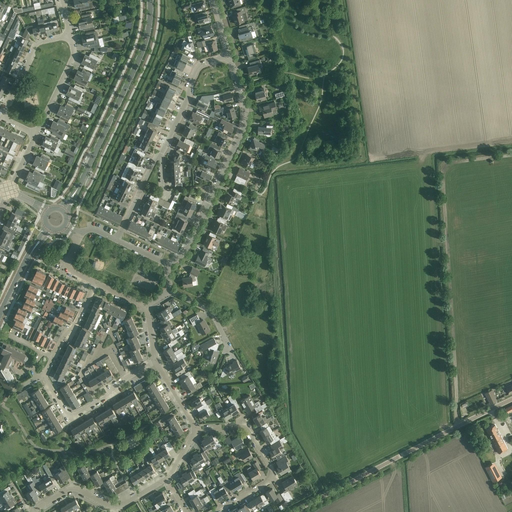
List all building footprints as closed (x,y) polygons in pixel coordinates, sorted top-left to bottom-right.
[(93,7),(91,0),(90,0),(87,1),(75,3),(76,8),(80,7),(81,10),(93,7)] [(204,1),(193,5),(195,12),(206,9),(205,4),(204,1)] [(9,6),(8,6),(0,2),(0,3),(0,12),(4,14),(5,14),(9,6)] [(247,16),(243,17),(242,15),(246,14),(245,10),(241,11),(237,12),(234,13),(235,16),(233,16),(235,24),(248,20),(247,16)] [(210,17),(208,17),(208,15),(207,15),(206,12),(195,15),(196,21),(198,20),(200,24),(211,21),(210,17)] [(79,20),(80,24),(92,21),(90,14),(82,16),(83,19),(79,20)] [(26,45),(29,40),(21,36),(20,38),(15,36),(17,31),(15,29),(19,20),(16,19),(10,31),(8,36),(10,38),(16,41),(26,45)] [(50,21),(50,22),(52,31),(59,29),(56,20),(50,21)] [(40,21),(38,22),(38,23),(39,27),(40,33),(46,32),(44,23),(44,22),(41,23),(40,21)] [(94,29),(92,21),(80,24),(81,28),(85,27),(85,31),(94,29)] [(52,31),(50,22),(44,23),(46,32),(52,31)] [(40,33),(39,27),(38,27),(37,24),(27,27),(27,26),(24,28),(30,35),(33,33),(34,32),(34,35),(40,33)] [(210,25),(198,28),(199,33),(202,32),(204,37),(205,39),(210,38),(210,36),(213,34),(211,28),(210,28),(210,25)] [(240,33),(238,34),(240,40),(243,40),(244,42),(248,40),(253,39),(252,35),(255,34),(256,34),(255,30),(254,30),(253,26),(248,27),(242,28),(238,30),(240,33)] [(0,36),(5,38),(8,30),(6,29),(3,34),(0,33),(0,36)] [(87,36),(82,37),(83,41),(96,39),(98,38),(97,33),(94,31),(86,33),(87,36)] [(96,39),(83,41),(84,46),(89,45),(89,48),(94,47),(94,51),(100,51),(100,47),(100,46),(100,45),(99,46),(98,38),(96,39)] [(218,49),(215,41),(212,41),(211,38),(197,43),(198,48),(208,45),(210,51),(218,49)] [(191,48),(194,48),(193,43),(193,42),(190,43),(187,43),(187,42),(184,40),(182,44),(183,45),(181,50),(189,53),(190,51),(190,50),(191,49),(191,48)] [(23,51),(26,45),(16,41),(15,43),(19,44),(17,48),(23,51)] [(247,45),(242,46),(245,56),(249,55),(250,56),(250,59),(255,58),(254,55),(257,54),(254,44),(247,46),(247,45)] [(20,56),(23,51),(17,48),(14,46),(11,52),(20,56)] [(18,62),(20,56),(11,52),(9,58),(18,62)] [(188,60),(189,57),(182,53),(180,56),(178,54),(175,59),(176,60),(186,64),(187,62),(188,60)] [(85,55),(83,59),(95,64),(98,57),(91,54),(89,57),(85,55)] [(15,68),(18,62),(9,58),(6,63),(15,68)] [(95,64),(83,59),(82,63),(85,65),(84,68),(92,71),(95,64)] [(185,67),(186,64),(176,60),(174,65),(176,65),(175,68),(179,70),(182,72),(184,69),(183,69),(184,67),(185,67)] [(248,67),(249,71),(250,75),(251,75),(251,77),(252,77),(251,75),(256,74),(257,73),(257,74),(257,73),(257,72),(260,72),(259,68),(262,67),(260,60),(252,62),(253,66),(248,67)] [(12,73),(15,68),(6,63),(5,65),(6,66),(5,70),(12,73)] [(90,81),(93,74),(83,69),(82,72),(78,70),(76,74),(87,80),(90,81)] [(184,73),(182,72),(179,70),(178,73),(175,71),(173,76),(181,80),(182,78),(181,77),(182,75),(183,76),(184,73)] [(87,80),(76,74),(74,79),(78,80),(76,83),(84,87),(87,80)] [(4,76),(1,81),(7,84),(10,78),(4,76)] [(180,83),(181,80),(173,76),(171,80),(168,79),(166,82),(172,85),(177,87),(179,84),(178,84),(179,82),(180,83)] [(70,86),(68,90),(80,96),(83,89),(76,85),(74,88),(70,86)] [(175,91),(176,89),(169,85),(166,90),(174,94),(175,91)] [(263,88),(260,89),(255,90),(254,89),(257,101),(266,99),(263,88)] [(68,90),(66,94),(70,96),(69,99),(79,104),(83,97),(80,96),(68,90)] [(173,96),(174,94),(166,90),(164,94),(172,98),(173,96)] [(219,93),(214,95),(214,99),(220,98),(221,100),(223,99),(223,102),(225,102),(233,100),(231,93),(228,94),(227,91),(219,93)] [(171,100),(172,98),(164,94),(162,99),(170,103),(171,100)] [(210,100),(214,99),(214,95),(203,96),(204,99),(203,99),(202,101),(199,100),(196,106),(205,110),(208,104),(210,100)] [(169,105),(170,103),(162,99),(160,104),(167,107),(168,105),(169,105)] [(274,102),(259,107),(261,114),(263,113),(265,117),(273,115),(274,114),(275,114),(276,113),(276,112),(276,111),(276,110),(276,109),(274,102)] [(157,103),(155,107),(157,108),(165,112),(166,112),(167,110),(166,109),(167,107),(160,104),(157,103)] [(61,105),(59,109),(70,115),(74,108),(66,104),(65,107),(61,105)] [(231,108),(230,105),(221,108),(222,114),(227,112),(228,116),(227,117),(228,118),(228,119),(229,119),(230,119),(231,119),(231,118),(237,117),(234,107),(231,108)] [(164,115),(165,112),(157,108),(155,113),(163,116),(164,114),(164,115)] [(70,115),(59,109),(57,113),(61,115),(60,118),(67,122),(70,115)] [(208,120),(210,116),(201,111),(199,115),(193,112),(189,120),(199,124),(201,121),(203,122),(205,118),(208,120)] [(162,118),(163,116),(155,113),(153,117),(161,121),(162,119),(162,118)] [(160,124),(161,121),(153,117),(151,122),(158,126),(159,123),(160,124)] [(220,123),(219,124),(219,125),(220,125),(219,129),(230,134),(233,128),(230,126),(231,124),(233,125),(233,124),(222,119),(222,120),(220,123)] [(67,124),(66,124),(59,120),(57,123),(54,121),(52,125),(63,130),(64,128),(68,129),(70,125),(67,124)] [(154,129),(155,126),(149,123),(147,127),(148,127),(146,132),(154,135),(157,130),(156,130),(154,129)] [(196,132),(198,127),(190,124),(189,127),(186,126),(183,134),(191,137),(194,131),(196,132)] [(258,133),(263,134),(267,134),(267,135),(268,136),(269,136),(270,136),(270,135),(271,135),(271,134),(271,130),(273,130),(274,124),(266,124),(266,127),(258,127),(258,133)] [(63,130),(52,125),(50,129),(54,131),(52,134),(62,139),(66,132),(63,130)] [(8,138),(11,132),(6,130),(3,136),(1,139),(4,141),(6,137),(8,138)] [(14,141),(17,135),(11,132),(8,138),(14,141)] [(152,140),(154,135),(146,132),(144,137),(152,140)] [(227,139),(228,136),(219,132),(215,141),(225,146),(228,140),(227,139)] [(23,138),(17,135),(14,141),(10,150),(9,152),(14,155),(16,152),(14,151),(17,144),(16,143),(16,142),(20,144),(23,138)] [(60,142),(60,140),(51,136),(50,139),(46,137),(44,141),(58,147),(60,143),(60,142)] [(149,145),(152,140),(144,137),(141,142),(149,145)] [(176,147),(181,149),(186,152),(190,145),(192,147),(194,142),(187,139),(186,143),(179,140),(176,147)] [(249,149),(257,153),(259,153),(258,154),(262,156),(264,151),(262,151),(265,145),(253,140),(249,149)] [(58,147),(44,141),(42,145),(46,147),(45,150),(53,153),(54,151),(58,153),(60,148),(58,147)] [(147,151),(149,145),(141,142),(139,147),(138,146),(136,149),(143,152),(144,149),(146,150),(147,151)] [(209,153),(211,154),(219,158),(222,152),(218,150),(219,147),(211,143),(208,149),(210,150),(209,153)] [(144,153),(143,152),(136,149),(135,149),(132,156),(135,157),(144,162),(146,157),(143,156),(144,153)] [(180,166),(180,162),(183,161),(184,159),(182,156),(183,155),(178,152),(175,158),(175,159),(174,159),(174,158),(173,158),(174,161),(171,161),(171,167),(180,166)] [(214,162),(215,159),(203,153),(202,156),(205,157),(204,160),(205,160),(203,163),(204,164),(206,165),(206,166),(214,169),(217,163),(214,162)] [(253,163),(256,158),(246,154),(245,158),(244,159),(242,163),(252,168),(255,163),(253,163)] [(37,156),(35,160),(46,165),(50,159),(42,155),(41,158),(37,156)] [(141,167),(144,162),(135,157),(133,162),(130,160),(128,163),(135,167),(137,164),(141,167)] [(46,165),(35,160),(33,164),(37,166),(36,169),(43,172),(46,165)] [(0,170),(5,174),(8,168),(5,166),(6,163),(3,161),(2,164),(0,168),(0,170)] [(139,172),(134,169),(135,167),(128,163),(125,170),(137,176),(139,172)] [(211,175),(209,174),(205,172),(206,169),(198,166),(197,165),(195,168),(197,169),(202,171),(199,177),(208,181),(211,175)] [(250,173),(247,171),(240,168),(236,175),(238,176),(235,182),(243,186),(245,181),(244,179),(247,180),(250,173)] [(134,181),(137,176),(125,170),(121,178),(124,180),(128,182),(130,179),(134,181)] [(42,175),(42,174),(35,171),(33,173),(29,172),(27,176),(42,182),(45,176),(42,175)] [(47,184),(42,182),(27,176),(26,180),(29,182),(28,184),(27,183),(26,186),(39,192),(42,186),(43,187),(47,184)] [(181,182),(181,177),(172,178),(172,183),(175,183),(175,187),(182,186),(182,182),(181,182)] [(130,189),(133,184),(128,182),(124,180),(122,185),(130,189)] [(128,194),(130,189),(122,185),(119,189),(128,194)] [(240,199),(241,195),(242,192),(235,188),(233,191),(234,192),(232,195),(228,193),(225,199),(234,204),(237,198),(240,199)] [(126,198),(128,194),(119,189),(117,194),(126,198)] [(124,203),(126,198),(117,194),(115,198),(112,196),(111,199),(118,203),(119,200),(124,203)] [(144,204),(143,206),(144,207),(154,212),(158,204),(157,204),(160,198),(156,196),(154,200),(150,198),(147,202),(146,202),(145,204),(144,204)] [(196,204),(195,204),(193,203),(194,200),(185,196),(183,200),(187,202),(185,206),(193,210),(196,204)] [(218,214),(221,216),(219,218),(224,221),(226,218),(227,219),(230,220),(232,215),(230,214),(232,209),(222,205),(220,204),(218,208),(220,209),(218,214)] [(100,216),(104,208),(99,206),(96,213),(95,214),(100,216)] [(190,216),(193,210),(185,206),(183,211),(179,209),(177,213),(186,217),(187,214),(190,216)] [(156,213),(154,212),(144,207),(141,212),(145,214),(143,217),(153,221),(155,216),(154,216),(156,213)] [(19,223),(23,214),(28,217),(30,214),(17,208),(15,213),(12,212),(9,218),(16,222),(19,223)] [(105,218),(109,210),(104,208),(100,216),(105,218)] [(110,220),(113,212),(109,210),(105,218),(110,220)] [(114,223),(118,214),(113,212),(110,220),(114,223)] [(188,222),(187,221),(185,220),(186,217),(177,213),(175,218),(179,220),(177,223),(185,227),(188,222)] [(120,223),(123,217),(118,214),(114,223),(119,225),(120,223)] [(237,215),(235,219),(244,223),(247,217),(239,214),(238,216),(237,215)] [(14,226),(16,222),(9,218),(6,224),(5,224),(4,226),(12,230),(15,232),(17,227),(14,226)] [(224,224),(215,220),(214,223),(215,224),(212,230),(220,234),(222,229),(224,230),(227,225),(224,224)] [(132,231),(136,223),(131,221),(128,227),(127,229),(132,231)] [(137,233),(141,225),(136,223),(132,231),(137,233)] [(183,232),(185,227),(177,223),(175,226),(174,225),(171,230),(177,233),(178,233),(180,231),(183,232)] [(141,236),(145,227),(141,225),(137,233),(141,236)] [(10,240),(13,234),(10,233),(12,230),(4,226),(2,229),(4,230),(1,236),(10,240)] [(146,238),(150,229),(145,227),(141,236),(146,238)] [(153,238),(155,233),(154,232),(155,230),(150,228),(150,229),(146,238),(151,240),(152,238),(152,237),(153,238)] [(158,243),(162,235),(162,234),(157,231),(156,233),(155,233),(153,238),(154,238),(154,239),(153,241),(158,243)] [(162,246),(166,237),(162,235),(158,243),(162,246)] [(216,238),(215,238),(208,235),(204,244),(212,248),(213,245),(217,246),(220,241),(216,239),(216,238)] [(7,246),(10,240),(1,236),(0,237),(0,242),(0,243),(0,246),(8,250),(10,247),(7,246)] [(167,248),(171,240),(166,237),(162,246),(167,248)] [(172,250),(175,242),(171,240),(167,248),(172,250)] [(177,251),(180,244),(175,242),(172,250),(176,252),(177,251)] [(213,259),(208,256),(209,253),(202,250),(201,253),(201,254),(200,256),(198,255),(195,262),(204,266),(206,263),(209,265),(210,264),(213,259)] [(196,281),(195,281),(194,278),(196,276),(197,276),(199,271),(192,268),(190,273),(191,273),(189,277),(183,278),(184,287),(193,286),(193,285),(196,285),(196,281)] [(38,270),(35,275),(39,277),(44,279),(43,281),(45,282),(47,278),(45,277),(46,274),(42,272),(38,270)] [(45,282),(45,283),(50,286),(55,277),(49,274),(47,278),(45,282)] [(35,275),(32,281),(37,283),(35,285),(40,288),(42,289),(44,286),(41,285),(43,281),(44,279),(39,277),(35,275)] [(55,277),(50,286),(52,287),(56,289),(60,281),(60,280),(55,277)] [(56,289),(54,293),(55,294),(56,294),(57,290),(61,292),(65,284),(60,281),(56,289)] [(30,284),(27,290),(36,294),(38,290),(41,292),(42,290),(30,284)] [(67,295),(71,286),(65,284),(61,292),(59,296),(61,297),(63,293),(67,295)] [(72,297),(76,289),(71,286),(67,295),(65,298),(67,299),(69,296),(72,297)] [(76,289),(72,297),(71,300),(73,301),(75,297),(79,299),(80,297),(82,299),(85,293),(83,291),(77,288),(76,289)] [(39,296),(36,294),(27,290),(24,296),(37,302),(37,301),(39,296)] [(24,296),(23,299),(26,301),(25,303),(33,307),(34,304),(39,305),(40,303),(37,301),(37,302),(24,296)] [(98,312),(101,306),(108,309),(110,304),(111,303),(102,299),(95,301),(91,310),(92,310),(98,312)] [(38,309),(33,307),(25,303),(22,308),(30,312),(32,309),(37,311),(38,309)] [(112,314),(116,306),(110,304),(108,309),(107,311),(112,314)] [(63,305),(60,311),(69,315),(69,316),(72,317),(75,311),(63,305)] [(117,317),(121,309),(116,306),(112,314),(117,317)] [(171,309),(169,306),(158,313),(162,320),(160,322),(162,325),(168,321),(166,318),(170,316),(168,313),(171,312),(169,309),(171,309)] [(30,312),(22,308),(19,307),(16,313),(25,317),(29,318),(31,313),(30,312)] [(67,321),(69,316),(69,315),(60,311),(57,309),(56,312),(60,313),(58,317),(64,320),(67,321)] [(127,311),(121,309),(117,317),(123,319),(125,315),(127,311)] [(98,319),(100,314),(98,312),(92,310),(90,315),(98,319)] [(29,318),(25,317),(16,313),(14,318),(16,320),(22,322),(24,319),(28,320),(29,318)] [(61,326),(64,320),(58,317),(52,314),(51,316),(54,318),(52,321),(61,326)] [(95,324),(98,319),(90,315),(87,321),(95,324)] [(197,315),(190,319),(193,326),(196,324),(202,335),(210,330),(208,326),(207,326),(203,320),(201,321),(197,315)] [(124,320),(126,326),(134,322),(131,317),(128,318),(124,320)] [(33,327),(22,322),(16,320),(12,328),(21,332),(24,326),(30,330),(28,335),(32,337),(36,329),(33,327)] [(162,328),(160,329),(163,332),(161,333),(162,336),(172,330),(170,327),(172,325),(169,320),(168,321),(162,325),(161,325),(162,328)] [(92,330),(95,324),(87,321),(84,326),(85,327),(84,328),(90,331),(91,330),(92,330)] [(136,328),(134,322),(126,326),(129,331),(136,328)] [(39,340),(43,332),(39,330),(42,324),(40,323),(33,338),(39,340)] [(90,331),(84,328),(83,328),(80,333),(88,337),(91,332),(90,331)] [(139,333),(136,328),(129,331),(131,337),(136,335),(139,333)] [(176,339),(181,336),(176,328),(172,330),(162,336),(164,338),(166,337),(168,341),(174,337),(176,339)] [(44,345),(48,336),(44,335),(46,331),(44,330),(43,332),(38,342),(44,345)] [(57,342),(53,341),(53,340),(54,339),(50,337),(51,334),(49,333),(48,336),(44,345),(53,349),(57,342)] [(85,342),(88,337),(80,333),(77,339),(85,342)] [(138,340),(136,335),(131,337),(128,338),(130,344),(138,340)] [(218,346),(216,343),(214,338),(200,346),(202,350),(208,347),(209,350),(212,349),(214,350),(210,361),(215,363),(219,351),(217,350),(218,346)] [(83,348),(85,342),(77,339),(74,346),(77,348),(78,346),(83,348)] [(141,346),(138,340),(130,344),(133,349),(138,347),(141,346)] [(0,380),(6,391),(13,387),(14,388),(17,386),(15,382),(17,381),(15,377),(14,377),(8,367),(9,365),(11,366),(14,361),(11,360),(13,357),(25,363),(27,359),(28,359),(28,358),(28,357),(24,355),(25,354),(3,344),(2,346),(0,346),(0,351),(5,354),(1,362),(0,361),(0,380)] [(77,348),(74,346),(69,344),(67,350),(75,353),(77,348)] [(140,353),(138,347),(133,349),(130,351),(132,357),(140,353)] [(174,352),(170,347),(164,351),(167,356),(174,352)] [(181,348),(174,352),(167,356),(169,359),(168,360),(169,363),(177,358),(176,355),(183,351),(181,348)] [(72,359),(75,353),(67,350),(64,355),(72,359)] [(143,358),(140,353),(132,357),(135,362),(143,358)] [(69,364),(72,359),(64,355),(62,360),(69,364)] [(187,365),(184,361),(183,359),(178,361),(173,364),(175,367),(174,368),(178,375),(185,370),(183,367),(187,365)] [(67,370),(69,364),(62,360),(59,366),(67,370)] [(236,360),(233,362),(234,363),(231,365),(231,364),(225,368),(229,376),(241,369),(236,360)] [(64,375),(67,370),(59,366),(56,371),(64,375)] [(112,373),(110,370),(109,369),(104,372),(109,380),(114,376),(113,375),(112,373)] [(62,381),(64,375),(56,371),(54,377),(62,381)] [(190,378),(192,377),(189,371),(181,376),(182,379),(180,380),(183,385),(182,385),(183,387),(192,381),(190,378)] [(104,383),(109,380),(104,372),(99,375),(104,383)] [(99,386),(104,383),(99,375),(94,378),(99,386)] [(93,389),(99,386),(94,378),(89,381),(93,389)] [(202,386),(200,382),(196,384),(196,383),(193,384),(192,381),(183,387),(183,388),(185,387),(187,392),(189,390),(191,393),(202,386)] [(157,387),(154,382),(152,383),(150,384),(147,386),(145,387),(142,389),(144,391),(148,388),(149,391),(157,387)] [(67,384),(61,387),(60,388),(63,393),(71,388),(68,383),(67,384)] [(157,387),(149,391),(146,394),(147,396),(151,394),(153,397),(160,392),(157,387)] [(67,398),(74,394),(71,388),(63,393),(67,398)] [(32,393),(29,395),(28,395),(29,398),(33,395),(35,398),(42,394),(39,389),(34,391),(32,393)] [(492,390),(485,393),(490,404),(497,401),(492,390)] [(128,395),(133,403),(135,407),(137,405),(135,401),(138,399),(134,392),(128,395)] [(163,397),(160,392),(153,397),(149,399),(150,401),(154,399),(156,402),(163,397)] [(35,398),(31,401),(32,403),(36,400),(38,403),(45,399),(42,394),(35,398)] [(70,403),(77,399),(74,394),(67,398),(70,403)] [(133,403),(128,395),(123,399),(128,406),(130,410),(132,408),(130,405),(133,403)] [(237,409),(240,407),(232,395),(228,397),(231,401),(226,404),(228,407),(233,415),(239,412),(237,409)] [(244,399),(243,400),(241,401),(247,411),(254,407),(257,412),(262,409),(263,409),(267,406),(265,403),(261,406),(258,401),(255,404),(250,396),(244,399)] [(166,402),(163,397),(156,402),(152,404),(153,406),(157,404),(159,407),(166,402)] [(198,407),(200,410),(207,405),(204,400),(201,402),(199,398),(192,402),(196,408),(198,407)] [(48,404),(45,399),(38,403),(34,406),(35,408),(39,405),(41,409),(48,404)] [(77,399),(70,403),(73,408),(75,407),(76,408),(81,405),(80,404),(77,399)] [(128,406),(123,399),(118,402),(122,409),(125,413),(127,411),(125,408),(128,406)] [(122,409),(118,402),(113,405),(120,416),(122,415),(119,411),(122,409)] [(169,408),(166,403),(166,402),(159,407),(155,409),(156,411),(160,409),(162,412),(169,408)] [(227,419),(233,415),(228,407),(224,410),(219,402),(215,405),(223,417),(225,416),(227,419)] [(210,410),(207,405),(200,410),(201,412),(199,414),(203,420),(210,415),(208,411),(210,410)] [(44,413),(46,416),(53,412),(50,407),(39,414),(40,416),(44,413)] [(111,408),(106,411),(110,418),(113,422),(115,421),(112,417),(116,415),(111,408)] [(110,418),(106,411),(101,414),(105,421),(107,425),(109,424),(107,420),(110,418)] [(56,417),(53,412),(46,416),(42,419),(43,421),(47,419),(49,422),(56,417)] [(105,421),(101,414),(96,417),(102,428),(104,427),(102,423),(105,421)] [(265,424),(267,423),(272,420),(270,417),(267,419),(265,416),(262,418),(260,414),(253,418),(258,425),(264,421),(265,424)] [(168,422),(170,425),(177,421),(174,416),(163,422),(164,424),(168,422)] [(59,422),(56,417),(49,422),(45,424),(46,426),(50,424),(52,427),(59,422)] [(92,417),(87,421),(91,428),(94,432),(96,430),(93,427),(97,425),(92,417)] [(91,428),(87,421),(82,424),(86,431),(89,435),(91,434),(88,430),(91,428)] [(180,426),(177,421),(170,425),(166,427),(167,429),(172,427),(173,430),(180,426)] [(59,422),(52,427),(48,429),(49,431),(53,429),(55,432),(63,428),(59,422)] [(263,437),(268,434),(273,431),(269,426),(267,423),(265,424),(260,427),(262,430),(260,431),(263,437)] [(86,431),(82,424),(77,427),(81,434),(83,438),(86,437),(83,433),(86,431)] [(487,429),(489,434),(499,453),(508,449),(495,425),(487,429)] [(183,431),(180,426),(173,430),(169,432),(171,434),(175,432),(177,435),(183,431)] [(81,434),(77,427),(71,430),(78,441),(80,440),(78,436),(81,434)] [(277,437),(275,434),(273,431),(268,434),(263,437),(267,443),(269,441),(271,445),(280,439),(278,436),(277,437)] [(208,435),(206,436),(211,445),(214,443),(216,446),(218,447),(220,446),(220,447),(222,446),(216,436),(213,437),(212,435),(209,436),(208,435)] [(213,448),(211,445),(206,436),(204,438),(205,439),(202,441),(203,443),(200,445),(204,451),(209,448),(212,449),(213,448)] [(224,440),(226,444),(228,447),(233,444),(236,450),(245,444),(241,437),(238,438),(237,437),(231,441),(229,437),(224,440)] [(274,458),(276,457),(278,460),(285,455),(284,454),(282,453),(280,450),(283,448),(279,441),(271,446),(273,449),(270,451),(274,458)] [(165,458),(170,455),(169,452),(174,449),(170,442),(165,445),(164,443),(161,445),(163,450),(161,451),(165,458)] [(165,458),(161,451),(158,447),(156,448),(159,452),(156,454),(160,461),(165,458)] [(246,451),(245,448),(236,453),(239,458),(242,456),(245,461),(253,456),(249,449),(246,451)] [(155,465),(160,461),(156,454),(153,450),(151,451),(154,456),(150,458),(155,465)] [(198,453),(195,454),(201,463),(204,461),(204,463),(209,460),(204,451),(201,453),(198,454),(198,453)] [(201,463),(195,454),(193,456),(194,457),(191,459),(193,461),(190,463),(193,467),(191,468),(193,470),(194,472),(203,467),(201,463)] [(287,470),(289,469),(287,465),(288,465),(287,463),(289,462),(286,457),(278,461),(280,464),(278,465),(279,466),(277,467),(281,474),(286,471),(287,470)] [(149,466),(146,468),(150,474),(155,471),(149,461),(147,462),(149,466)] [(249,472),(251,475),(253,480),(261,475),(258,470),(261,468),(257,462),(253,464),(256,468),(252,470),(250,467),(247,469),(249,472)] [(81,474),(92,467),(90,465),(86,468),(84,464),(78,468),(81,474)] [(145,478),(150,474),(146,468),(144,464),(142,465),(144,469),(141,471),(145,478)] [(60,482),(67,478),(65,475),(68,474),(63,466),(59,469),(61,471),(56,474),(54,472),(52,474),(53,475),(55,479),(58,477),(60,482)] [(93,469),(92,467),(81,474),(84,479),(90,475),(91,475),(89,471),(93,469)] [(140,481),(145,478),(141,471),(138,467),(136,468),(139,472),(136,474),(140,481)] [(488,473),(492,484),(502,480),(498,469),(488,473)] [(140,481),(136,474),(133,470),(131,471),(134,475),(130,477),(134,484),(140,481)] [(198,479),(194,472),(193,470),(190,472),(187,473),(187,472),(184,473),(190,483),(191,484),(194,483),(194,482),(198,479)] [(94,480),(104,474),(103,472),(99,474),(97,471),(91,475),(90,475),(94,480)] [(236,478),(234,479),(234,480),(238,487),(243,485),(242,483),(245,481),(240,472),(234,475),(236,478)] [(190,483),(184,473),(182,475),(183,476),(180,478),(182,480),(176,483),(179,488),(182,486),(183,488),(190,483)] [(105,476),(104,474),(94,480),(97,486),(103,482),(103,481),(101,478),(105,476)] [(106,487),(121,478),(123,477),(122,475),(112,481),(110,478),(103,481),(103,482),(106,487)] [(44,492),(49,489),(43,478),(41,480),(42,481),(39,483),(35,476),(32,478),(39,491),(42,489),(44,492)] [(292,476),(282,483),(285,487),(282,488),(284,492),(281,494),(286,503),(291,500),(287,493),(288,492),(287,490),(297,484),(292,476)] [(55,485),(53,481),(51,478),(48,480),(46,477),(43,478),(49,489),(55,485)] [(117,480),(106,487),(109,492),(113,490),(116,488),(114,485),(115,485),(115,484),(118,482),(117,480)] [(238,487),(234,480),(229,482),(227,480),(224,481),(230,491),(233,489),(234,490),(238,487)] [(27,494),(24,495),(27,500),(30,498),(31,501),(38,496),(37,495),(40,493),(41,493),(38,489),(34,481),(29,484),(27,485),(31,491),(26,493),(27,494)] [(227,492),(230,491),(224,481),(219,484),(221,487),(219,489),(223,497),(228,494),(227,492)] [(223,497),(219,489),(216,490),(214,487),(209,491),(211,494),(215,500),(217,498),(218,500),(223,497)] [(10,495),(8,491),(6,492),(4,489),(0,491),(0,496),(1,499),(0,499),(0,503),(13,496),(12,494),(10,495)] [(278,502),(283,499),(279,493),(276,495),(272,489),(266,493),(271,500),(275,498),(278,502)] [(193,504),(201,500),(198,495),(202,493),(200,490),(190,496),(191,499),(190,500),(193,504)] [(155,505),(157,508),(157,509),(160,508),(166,504),(165,501),(167,499),(163,493),(155,497),(158,503),(155,505)] [(263,494),(255,499),(260,508),(261,509),(263,507),(263,506),(266,504),(269,503),(265,497),(263,494)] [(13,497),(13,496),(0,503),(0,507),(5,504),(7,507),(4,509),(4,510),(5,511),(6,511),(15,506),(13,504),(15,502),(12,498),(13,497)] [(206,503),(203,498),(201,500),(193,504),(196,509),(199,507),(201,510),(207,506),(206,503)] [(260,508),(255,499),(249,503),(247,505),(251,511),(253,511),(255,511),(253,509),(257,507),(258,510),(260,508)] [(76,500),(71,503),(75,510),(80,507),(76,500)] [(160,511),(173,511),(174,511),(171,505),(170,506),(168,503),(169,503),(169,502),(166,504),(160,508),(162,511),(161,511),(160,511)] [(70,511),(75,510),(71,503),(66,506),(69,511),(70,511)] [(251,511),(247,505),(245,503),(240,506),(241,508),(238,510),(239,511),(251,511)]
